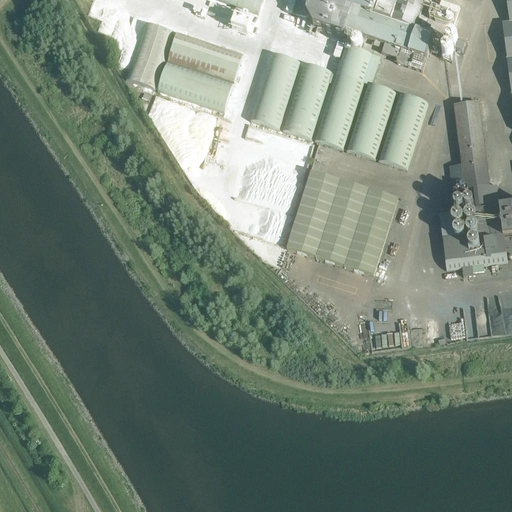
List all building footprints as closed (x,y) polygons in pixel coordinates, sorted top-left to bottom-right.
[(293,0),(291,0),(287,13),(306,20),(309,18),(314,28),(345,39),(347,33),(385,46),(383,54),(398,60),(397,64),(423,73),(435,38),(424,34),(428,21),(419,18),(425,0),(297,0),(297,1),(293,0)] [(442,2),(435,21),(454,27),(460,9),(442,2)] [(462,166),(450,168),(454,195),(464,194),(466,193),(466,191),(471,190),(474,212),(483,211),(480,189),(490,188),(480,114),(479,104),(454,107),(462,166)] [(287,249),(374,277),(398,201),(311,174),(287,249)] [(511,207),(499,209),(503,238),(511,236),(511,207)] [(453,215),(439,217),(447,267),(448,270),(506,261),(506,257),(505,251),(511,250),(511,238),(503,239),(503,238),(502,232),(457,239),(453,215)]
